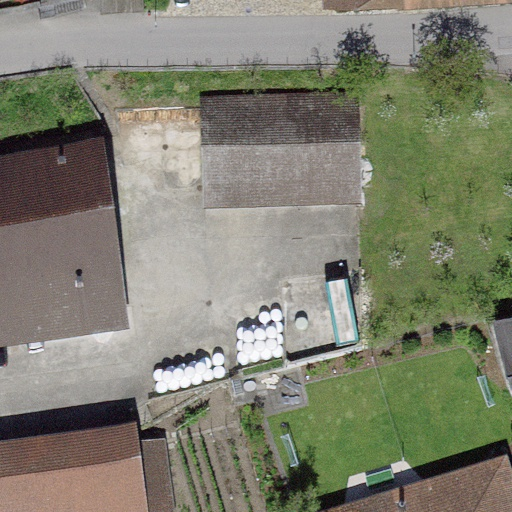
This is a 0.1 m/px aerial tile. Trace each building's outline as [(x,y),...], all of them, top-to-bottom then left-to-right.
[(201,194),(354,189),(351,104),(199,109),(201,194)] [(0,177),(0,313),(109,298),(91,165),(0,177)] [(511,380),(511,327),(492,332),(505,382),(511,380)] [(0,511),(130,511),(120,438),(0,453),(0,511)] [(505,511),(494,477),(380,511),(505,511)]
